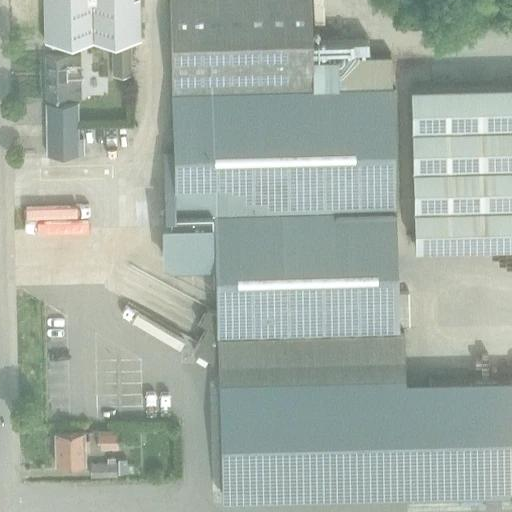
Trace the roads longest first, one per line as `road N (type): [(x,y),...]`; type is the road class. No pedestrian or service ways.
road 1 (unknown): [(0,257),(124,241),(140,206),(135,169)]
road 2 (unknown): [(135,169),(149,147),(145,0)]
road 3 (unknown): [(350,0),(401,30),(511,42)]
road 4 (unknown): [(0,171),(135,169)]
